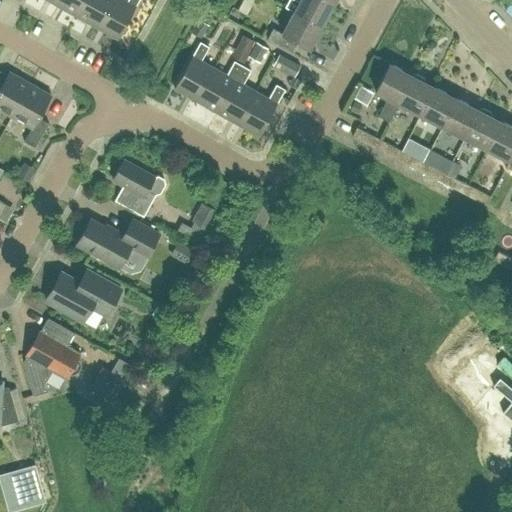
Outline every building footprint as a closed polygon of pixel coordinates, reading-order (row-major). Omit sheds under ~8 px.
[(74,15),(82,0),(55,0),(54,3),(74,15)] [(95,26),(109,0),(82,0),(74,15),(95,26)] [(125,0),(109,0),(95,26),(117,38),(138,0),(126,0),(126,1),(125,0)] [(246,14),(253,0),(242,0),(237,9),(246,14)] [(321,26),(333,4),(325,0),(298,0),(299,1),(296,0),(288,0),(285,6),(293,11),(321,26)] [(309,48),(321,26),(293,11),(281,33),(272,28),(266,39),(292,53),(298,42),(309,48)] [(198,19),(191,31),(200,36),(207,24),(198,19)] [(254,31),(240,51),(261,66),(275,45),(254,31)] [(195,100),(213,67),(201,60),(208,46),(199,41),(173,88),(195,100)] [(294,77),(299,66),(278,54),(272,65),(294,77)] [(216,111),(242,65),(233,60),(226,74),(213,67),(195,100),(216,111)] [(397,103),(411,75),(389,63),(374,91),(387,98),(378,115),(388,121),(398,103),(397,103)] [(236,123),(255,90),(242,83),(250,69),(242,65),(216,111),(236,123)] [(0,110),(10,116),(30,82),(9,71),(0,86),(0,110)] [(419,114),(433,86),(424,81),(423,78),(416,74),(412,75),(411,75),(397,103),(398,103),(419,114)] [(30,82),(10,116),(31,128),(23,141),(34,147),(48,123),(38,117),(50,94),(30,82)] [(255,90),(236,123),(258,135),(284,88),(275,84),(268,97),(255,90)] [(441,126),(456,98),(433,86),(419,114),(441,126)] [(464,137),(478,109),(456,98),(441,126),(464,137)] [(486,149),(500,121),(491,116),(490,112),(482,108),(478,109),(464,137),(486,149)] [(511,126),(500,121),(486,149),(509,160),(511,153),(511,126)] [(368,144),(373,136),(356,127),(351,135),(368,144)] [(396,159),(401,150),(384,141),(380,150),(396,159)] [(401,150),(396,159),(413,167),(417,158),(401,150)] [(154,176),(123,159),(112,179),(122,185),(114,200),(143,216),(155,194),(159,192),(165,182),(164,178),(158,175),(154,176)] [(22,164),(16,175),(26,179),(29,181),(34,171),(31,169),(22,164)] [(441,181),(445,173),(429,164),(424,173),(441,181)] [(445,173),(441,181),(457,190),(462,181),(445,173)] [(485,205),(490,196),(473,187),(468,196),(485,205)] [(204,227),(214,209),(204,203),(194,221),(204,227)] [(6,204),(0,214),(0,219),(3,221),(6,223),(14,208),(11,206),(6,204)] [(146,256),(158,233),(131,218),(123,234),(114,229),(113,231),(90,218),(76,243),(118,266),(129,247),(146,256)] [(186,261),(193,249),(178,241),(171,253),(186,261)] [(510,268),(511,263),(511,258),(497,251),(493,259),(510,268)] [(121,288),(95,274),(86,269),(79,282),(60,271),(45,299),(82,320),(90,306),(106,315),(121,288)] [(44,366),(64,378),(67,373),(69,374),(70,374),(72,374),(74,373),(76,372),(77,371),(79,369),(80,367),(80,365),(80,364),(80,363),(80,362),(80,360),(79,359),(79,358),(78,357),(77,356),(79,352),(67,344),(74,332),(47,317),(23,361),(32,395),(48,391),(42,370),(44,366)] [(115,390),(130,364),(118,358),(110,371),(101,366),(94,378),(115,390)] [(511,420),(511,388),(499,378),(492,385),(510,401),(501,411),(511,420)] [(0,424),(24,418),(15,388),(2,391),(0,391),(0,424)] [(34,465),(16,470),(26,505),(44,500),(34,465)]
